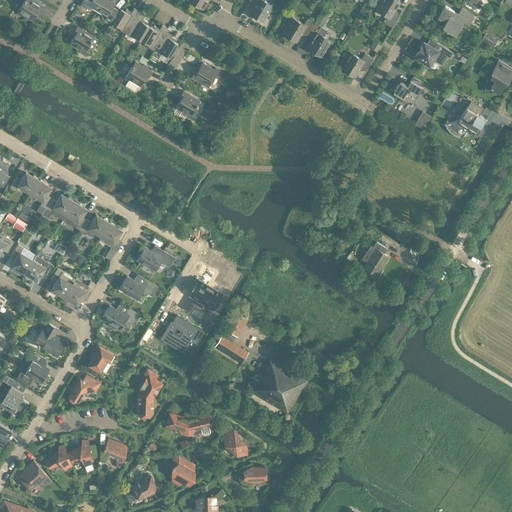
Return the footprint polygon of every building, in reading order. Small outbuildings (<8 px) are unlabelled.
[(41,11),(45,6),(35,0),(24,0),(18,11),(33,20),(39,10),(41,11)] [(83,0),(81,5),(87,9),(93,8),(97,11),(98,9),(103,0),(83,0)] [(103,0),(98,9),(97,11),(101,13),(103,17),(105,19),(112,24),(113,23),(119,13),(111,8),(116,0),(103,0)] [(188,0),(203,9),(208,0),(188,0)] [(250,0),(255,3),(249,12),(263,21),(273,5),(264,0),(250,0)] [(399,15),(394,12),(400,2),(397,0),(380,0),(381,1),(376,9),(388,16),(384,22),(392,27),(399,15)] [(442,26),(455,35),(463,22),(468,25),(474,14),(462,7),(458,13),(445,5),(438,17),(445,21),(442,26)] [(487,10),(484,16),(490,20),(493,14),(496,9),(490,5),(487,10)] [(134,7),(132,11),(126,8),(125,11),(121,9),(119,13),(113,23),(121,27),(120,29),(126,33),(140,11),(134,7)] [(147,24),(148,21),(143,18),(146,14),(140,11),(126,33),(133,37),(134,36),(141,40),(150,26),(147,24)] [(322,12),(319,16),(326,21),(329,16),(322,12)] [(284,23),(281,28),(284,30),(282,33),(297,41),(303,32),(308,35),(315,23),(307,18),(304,24),(292,17),(287,25),(284,23)] [(313,38),(307,48),(321,56),(331,40),(324,36),(328,30),(320,26),(315,23),(308,35),(313,38)] [(162,24),(160,28),(155,25),(153,28),(150,26),(141,40),(149,44),(148,46),(154,50),(168,28),(162,24)] [(92,50),(99,39),(77,26),(74,31),(76,33),(70,43),(88,54),(91,49),(92,50)] [(176,38),(171,35),(174,31),(168,28),(154,50),(161,54),(162,53),(170,57),(178,43),(175,41),(176,38)] [(350,30),(352,36),(360,35),(358,28),(350,30)] [(107,32),(103,38),(109,41),(112,36),(107,32)] [(497,40),(486,32),(482,39),(494,46),(497,40)] [(382,43),(375,39),(370,47),(377,51),(382,43)] [(453,52),(437,42),(434,47),(424,41),(414,56),(422,61),(421,62),(429,67),(433,60),(442,65),(447,56),(450,58),(453,52)] [(355,77),(361,67),(366,70),(373,58),(365,53),(362,59),(350,52),(347,58),(344,56),(338,66),(355,77)] [(142,55),(139,59),(146,63),(149,59),(142,55)] [(150,58),(147,64),(153,67),(156,62),(150,58)] [(147,76),(149,77),(153,71),(135,61),(126,77),(129,79),(125,85),(135,92),(139,85),(141,86),(147,76)] [(511,67),(501,61),(497,67),(495,66),(491,72),(494,73),(491,77),(489,76),(488,77),(488,78),(487,79),(487,81),(486,82),(486,83),(486,85),(499,92),(506,81),(508,82),(511,75),(510,74),(511,70),(511,67)] [(215,76),(218,78),(221,73),(203,62),(197,72),(195,71),(191,77),(208,87),(215,76)] [(421,86),(424,81),(414,75),(408,85),(400,80),(392,92),(403,99),(402,100),(404,101),(406,102),(409,102),(411,104),(413,101),(415,100),(417,98),(418,96),(420,93),(425,92),(423,88),(421,86)] [(200,100),(183,90),(180,95),(182,97),(176,107),(194,118),(195,116),(192,114),(200,100)] [(485,105),(468,95),(462,105),(466,107),(459,120),(444,123),(444,124),(445,124),(447,128),(450,132),(453,134),(457,136),(462,137),(462,138),(462,137),(466,130),(474,135),(484,117),(479,114),(485,105)] [(0,155),(0,184),(3,187),(10,176),(5,173),(8,168),(7,168),(10,162),(6,160),(6,159),(3,157),(0,155)] [(38,179),(38,178),(34,175),(33,176),(26,172),(22,179),(17,176),(10,187),(16,190),(19,185),(31,193),(39,179),(38,179)] [(39,179),(31,193),(43,200),(37,210),(42,213),(45,209),(52,198),(47,195),(52,187),(45,183),(45,182),(40,179),(40,180),(39,179)] [(68,197),(61,193),(57,200),(52,198),(45,209),(42,213),(48,217),(51,212),(63,219),(74,201),(73,200),(74,199),(69,196),(68,197)] [(9,202),(2,198),(0,200),(0,205),(5,208),(9,202)] [(76,201),(75,201),(74,201),(63,219),(81,230),(87,219),(82,216),(87,209),(80,204),(80,203),(76,201)] [(97,214),(92,222),(87,219),(81,230),(92,237),(95,232),(101,235),(109,222),(108,222),(109,221),(104,218),(104,219),(97,214)] [(27,223),(18,218),(13,225),(23,231),(24,228),(27,223)] [(115,226),(116,225),(111,222),(110,223),(109,222),(101,235),(99,239),(111,246),(105,256),(111,259),(123,240),(118,237),(122,230),(115,226)] [(27,223),(24,228),(34,234),(37,228),(28,223),(27,223)] [(0,253),(3,249),(8,252),(14,241),(4,235),(1,240),(0,239),(0,253)] [(62,243),(69,247),(72,241),(65,237),(62,243)] [(381,268),(385,262),(384,262),(388,256),(384,253),(387,248),(377,241),(374,245),(371,244),(362,259),(367,262),(364,267),(376,275),(381,268)] [(55,248),(64,253),(67,247),(59,242),(55,248)] [(21,252),(24,247),(18,244),(12,254),(17,257),(12,265),(19,269),(19,270),(23,273),(24,272),(25,273),(33,259),(21,252)] [(168,265),(169,262),(172,263),(175,257),(164,250),(160,255),(145,246),(137,259),(155,270),(160,261),(168,265)] [(33,259),(25,273),(26,273),(25,274),(30,277),(31,276),(38,280),(42,273),(47,276),(54,265),(36,254),(33,259)] [(63,297),(63,296),(64,296),(75,278),(58,268),(51,278),(56,281),(52,289),(59,293),(58,294),(63,297)] [(152,291),(154,293),(158,286),(146,279),(142,285),(127,276),(119,289),(137,299),(143,290),(150,295),(152,291)] [(70,300),(77,304),(82,297),(87,300),(96,284),(91,281),(88,286),(75,278),(64,296),(65,297),(65,298),(70,301),(70,300)] [(221,293),(199,280),(190,294),(198,299),(194,305),(206,312),(209,306),(213,308),(221,293)] [(134,320),(136,322),(141,314),(129,307),(125,314),(110,305),(102,318),(110,323),(109,325),(116,329),(117,327),(120,328),(125,319),(132,323),(134,320)] [(191,357),(206,332),(179,315),(170,330),(168,329),(162,339),(184,353),(186,353),(191,357)] [(230,319),(225,328),(237,336),(243,327),(230,319)] [(34,342),(48,350),(56,355),(64,341),(55,335),(59,329),(48,322),(44,329),(43,328),(34,342)] [(242,362),(248,352),(222,336),(216,346),(242,362)] [(97,344),(91,354),(93,357),(88,365),(100,372),(108,360),(111,360),(115,354),(107,349),(106,350),(97,344)] [(49,368),(42,364),(46,358),(34,351),(26,363),(29,365),(25,372),(22,370),(18,378),(28,384),(33,377),(41,382),(49,368)] [(288,412),(307,380),(271,358),(251,390),(288,412)] [(148,368),(145,372),(149,374),(144,382),(142,383),(140,386),(140,388),(138,392),(154,397),(163,383),(155,377),(157,374),(148,368)] [(80,396),(83,392),(96,391),(101,382),(86,373),(83,379),(78,376),(71,388),(72,391),(68,397),(73,403),(81,401),(80,396)] [(3,380),(11,385),(0,403),(0,404),(12,412),(11,414),(14,416),(18,418),(21,415),(29,402),(20,397),(27,387),(6,374),(3,380)] [(153,412),(154,397),(138,392),(137,411),(141,416),(145,412),(149,416),(153,412)] [(185,409),(183,417),(170,413),(166,425),(178,428),(181,434),(188,436),(189,410),(185,409)] [(203,415),(201,414),(200,415),(194,417),(192,409),(189,410),(188,436),(192,435),(195,429),(201,428),(203,435),(211,433),(209,426),(210,425),(213,421),(212,416),(207,414),(203,415)] [(0,422),(0,446),(1,446),(2,447),(12,430),(0,422)] [(219,432),(223,425),(219,422),(216,423),(214,427),(215,429),(219,432)] [(247,453),(246,444),(235,435),(237,432),(233,429),(229,430),(224,435),(226,448),(224,451),(227,449),(226,448),(234,454),(233,454),(231,457),(232,457),(234,455),(247,453)] [(101,445),(101,461),(106,461),(108,455),(117,458),(117,465),(120,466),(125,459),(127,446),(122,443),(121,444),(116,442),(116,441),(109,438),(105,446),(101,445)] [(71,461),(83,459),(85,463),(92,461),(91,453),(97,452),(95,444),(89,445),(88,439),(82,439),(81,447),(78,449),(77,448),(68,453),(71,461)] [(149,447),(154,450),(156,448),(158,445),(153,442),(150,444),(149,447)] [(45,461),(50,467),(61,462),(64,468),(72,463),(71,461),(68,453),(65,444),(59,445),(59,451),(56,454),(55,453),(45,461)] [(194,479),(195,472),(192,470),(195,464),(179,455),(173,459),(177,464),(173,467),(172,466),(171,467),(173,468),(172,480),(176,483),(181,479),(188,484),(194,479)] [(45,485),(51,480),(34,459),(29,463),(30,465),(27,468),(25,467),(19,477),(29,488),(31,486),(32,488),(39,484),(38,482),(39,481),(45,485)] [(260,481),(262,483),(267,480),(267,470),(266,466),(260,466),(259,468),(253,469),(252,466),(237,473),(239,477),(244,475),(242,483),(248,487),(251,486),(254,481),(260,481)] [(156,486),(151,476),(147,474),(145,479),(130,485),(135,495),(134,496),(136,502),(142,499),(142,498),(154,492),(156,486)] [(109,491),(104,488),(99,495),(105,498),(109,491)] [(204,495),(196,498),(196,509),(196,510),(218,509),(218,501),(217,499),(221,495),(223,495),(225,493),(221,489),(215,495),(211,495),(210,496),(205,496),(204,495)] [(82,491),(74,494),(76,500),(85,497),(82,491)] [(0,511),(25,511),(27,509),(3,500),(0,504),(0,511)]
